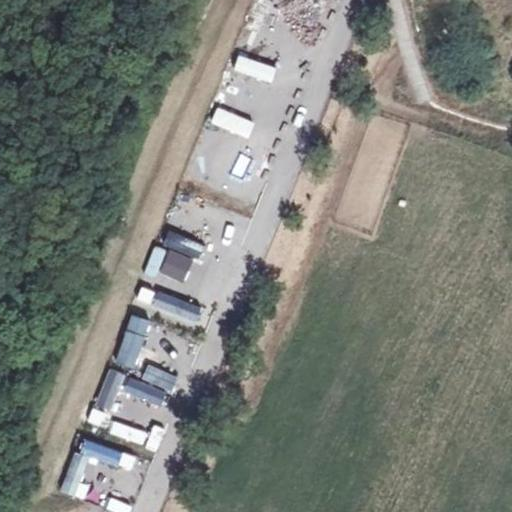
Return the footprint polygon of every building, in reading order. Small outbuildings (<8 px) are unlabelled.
[(237,58),(233,73),(272,82),(276,66),(237,58)] [(248,138),(254,123),(216,108),(210,124),(248,138)] [(193,266),(200,247),(178,238),(173,250),(155,244),(142,279),(197,299),(207,271),(193,266)] [(136,302),(194,323),(200,307),(142,286),(136,302)] [(118,367),(138,371),(146,320),(126,317),(118,367)] [(93,404),(109,411),(125,376),(110,369),(93,404)] [(128,404),(125,419),(146,423),(150,408),(128,404)] [(89,456),(145,477),(150,464),(81,438),(60,492),(73,497),(89,456)]
